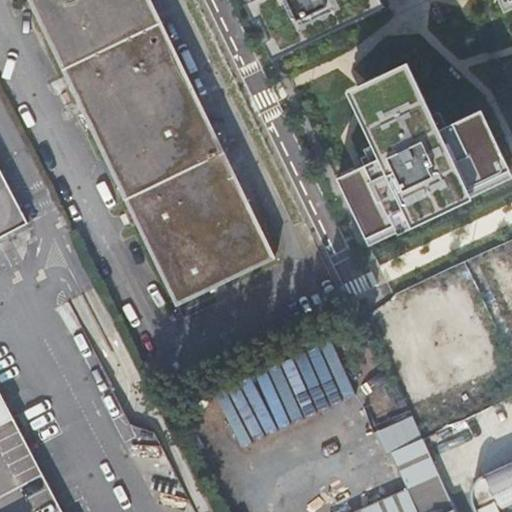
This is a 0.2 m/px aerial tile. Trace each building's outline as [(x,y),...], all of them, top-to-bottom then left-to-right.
[(148,0),(26,0),(176,307),(272,258),(148,0)] [(253,0),(279,53),(379,6),(376,0),(253,0)] [(511,0),(498,0),(505,15),(511,11),(511,0)] [(378,154),(336,174),(366,237),(511,169),(481,106),(439,126),(407,58),(346,87),(378,154)] [(0,178),(0,511),(56,511),(0,400),(0,239),(25,227),(0,178)] [(511,302),(496,310),(509,338),(511,336),(511,302)] [(511,379),(511,348),(501,353),(511,379)] [(367,504),(370,511),(436,511),(450,506),(420,440),(392,452),(406,485),(367,504)] [(511,511),(511,464),(470,483),(465,495),(473,511),(511,511)]
